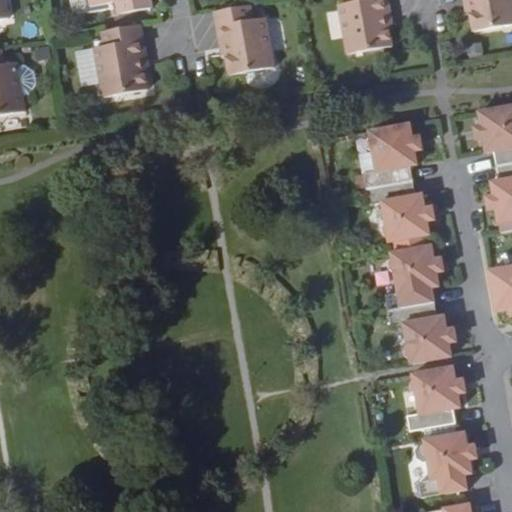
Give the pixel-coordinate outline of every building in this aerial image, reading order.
[(0,0),(0,22),(9,21),(4,0),(0,0)] [(85,0),(88,15),(112,10),(113,17),(153,10),(150,0),(85,0)] [(392,45),(389,25),(385,25),(383,14),(392,12),(388,0),(349,0),(350,3),(339,6),(348,54),(392,45)] [(511,0),(464,0),(465,3),(473,1),(476,12),(471,13),(475,34),(511,26),(511,0)] [(473,1),(465,3),(466,5),(468,14),(471,13),(476,12),(473,1)] [(250,7),(215,13),(218,28),(252,22),(250,7)] [(394,24),(393,18),(392,12),(383,14),(385,25),(389,25),(394,24)] [(252,22),(218,28),(220,43),(230,42),(231,54),(226,54),(230,75),(274,67),(266,20),(252,22)] [(149,91),(145,68),(140,69),(138,58),(147,56),(141,26),(103,33),(106,48),(95,50),(104,98),(149,91)] [(230,42),(220,43),(221,49),(222,55),(226,54),(231,54),(230,42)] [(0,52),(0,117),(25,113),(17,65),(2,67),(0,52)] [(149,67),(148,62),(147,56),(138,58),(140,69),(145,68),(149,67)] [(511,107),(479,113),(482,125),(484,138),(487,153),(494,152),(496,165),(511,162),(511,107)] [(415,136),(413,124),(370,132),(377,171),(364,173),(367,189),(415,180),(412,166),(420,164),(417,149),(415,136)] [(484,138),(482,125),(474,126),(477,140),(484,138)] [(421,134),(415,136),(417,149),(424,148),(421,134)] [(511,162),(496,165),(499,181),(492,182),(494,196),(497,209),(500,224),(511,221),(511,162)] [(415,180),(367,189),(370,206),(383,205),(390,244),(394,244),(395,252),(429,246),(428,237),(432,237),(429,221),(427,207),(425,193),(417,194),(415,182),(415,180)] [(497,209),(494,196),(487,197),(490,210),(497,209)] [(433,205),(427,207),(429,221),(436,219),(433,205)] [(395,252),(391,252),(398,293),(386,295),(389,310),(436,302),(433,288),(441,287),(441,284),(439,271),(436,257),(433,244),(429,246),(395,252)] [(436,257),(439,271),(445,270),(443,256),(436,257)] [(511,266),(490,270),(498,312),(511,310),(511,309),(511,266)] [(436,302),(389,310),(392,329),(404,327),(410,364),(454,356),(451,341),(449,328),(446,315),(438,316),(436,302)] [(455,327),(449,328),(451,341),(457,341),(455,327)] [(456,366),(412,373),(419,415),(407,417),(410,434),(458,425),(457,421),(455,409),(463,407),(463,406),(460,393),(458,379),(456,366)] [(458,379),(460,393),(466,392),(464,377),(458,379)] [(467,432),(423,440),(431,481),(419,483),(422,500),(469,491),(467,475),(474,474),(473,470),(471,459),(469,444),(467,432)] [(469,444),(471,459),(478,458),(475,443),(469,444)]
